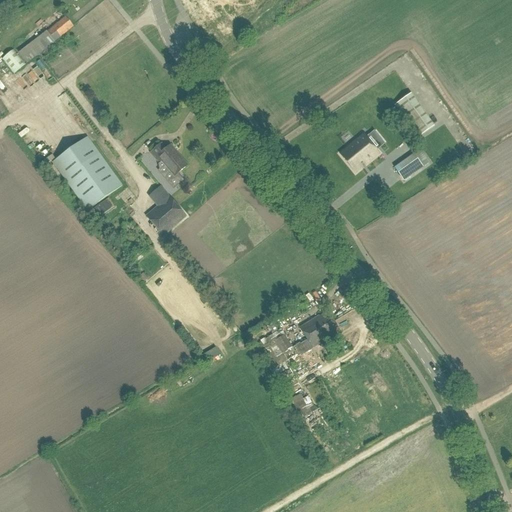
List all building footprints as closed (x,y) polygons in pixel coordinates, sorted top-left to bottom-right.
[(65,17),(47,32),(55,42),(74,27),(65,17)] [(0,112),(15,101),(5,89),(0,92),(0,112)] [(417,138),(434,127),(411,94),(394,106),(417,138)] [(364,135),(340,154),(355,174),(363,167),(362,166),(363,164),(365,166),(379,154),(364,135)] [(88,211),(122,186),(87,138),(53,162),(88,211)] [(161,144),(151,153),(159,164),(162,162),(163,163),(174,176),(175,177),(187,167),(170,147),(166,150),(161,144)] [(403,182),(430,163),(420,150),(394,168),(403,182)] [(163,237),(186,217),(182,212),(169,197),(146,217),(150,222),(163,237)] [(98,219),(114,207),(108,198),(92,210),(98,219)] [(319,317),(300,328),(306,338),(334,321),(328,312),(320,317),(319,317)] [(300,343),(296,346),(302,356),(341,332),(340,330),(334,321),(306,338),(308,340),(301,344),(300,343)] [(275,341),(281,351),(291,345),(285,335),(275,341)] [(291,345),(281,351),(287,361),(297,355),(291,345)] [(213,347),(198,355),(203,363),(218,355),(213,347)] [(297,416),(313,412),(308,396),(299,399),(298,395),(291,397),(297,416)]
